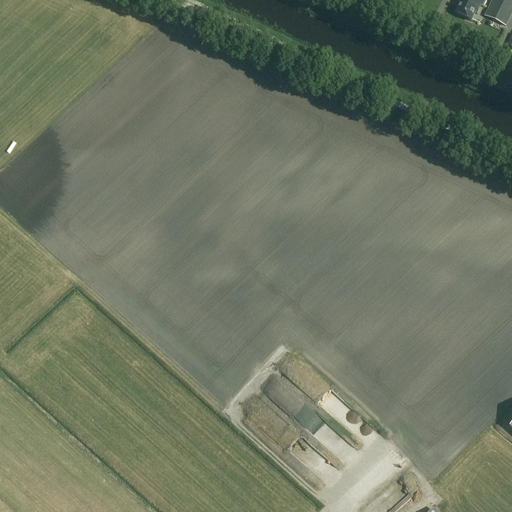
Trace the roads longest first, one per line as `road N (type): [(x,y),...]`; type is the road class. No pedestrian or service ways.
road 1 (unclassified): [(511,157),(176,0)]
road 2 (tertiary): [(511,89),(323,0)]
